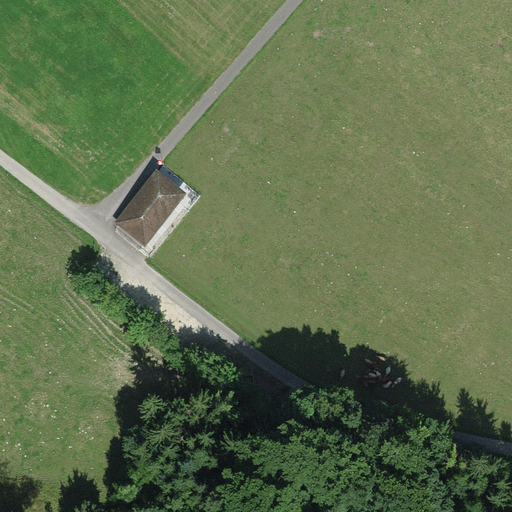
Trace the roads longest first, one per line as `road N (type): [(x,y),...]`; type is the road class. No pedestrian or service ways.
road 1 (track): [(0,158),(256,359),(307,389),(355,411),(511,448)]
road 2 (track): [(94,229),(293,0)]
